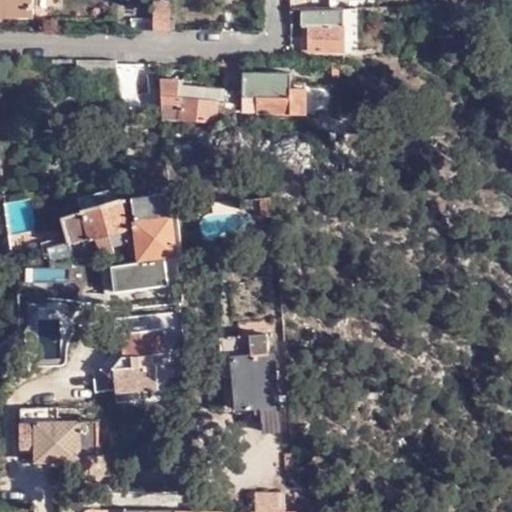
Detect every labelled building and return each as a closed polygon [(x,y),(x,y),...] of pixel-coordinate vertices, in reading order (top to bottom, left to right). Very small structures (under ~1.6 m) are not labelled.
[(0,0),(0,13),(33,13),(32,0),(0,0)] [(291,0),(292,9),(302,9),(332,9),(332,0),(291,0)] [(154,30),(171,30),(170,1),(154,2),(154,20),(154,30)] [(344,25),(344,9),(332,9),(302,9),(302,25),(310,25),(310,51),(344,51),(344,25)] [(344,25),(344,51),(356,51),(356,25),(344,25)] [(117,60),(78,61),(79,87),(101,87),(101,99),(121,98),(118,76),(117,64),(117,60)] [(227,65),(227,90),(242,92),(243,66),(227,65)] [(291,73),(244,72),(244,98),(269,98),(269,114),(308,115),(309,95),(333,95),(334,87),(305,86),(305,83),(295,83),(295,87),(291,87),(291,73)] [(118,76),(121,98),(123,112),(147,112),(147,97),(135,97),(135,76),(118,76)] [(162,79),(163,119),(181,120),(215,124),(216,112),(218,102),(218,101),(178,96),(180,84),(180,79),(162,79)] [(227,90),(180,84),(178,96),(218,101),(218,102),(225,103),(227,90)] [(218,102),(216,112),(224,112),(225,103),(218,102)] [(0,142),(0,149),(0,150),(9,150),(7,136),(0,137),(0,142)] [(119,191),(82,202),(84,211),(121,200),(119,191)] [(117,291),(169,284),(165,256),(177,255),(172,216),(171,216),(167,194),(134,198),(137,220),(135,220),(141,264),(115,267),(117,291)] [(264,218),(274,217),(272,198),(262,199),(264,218)] [(70,244),(91,238),(91,239),(129,227),(124,211),(128,210),(126,200),(121,201),(121,200),(84,211),(84,212),(63,219),(70,244)] [(0,269),(10,269),(10,258),(3,259),(0,258),(0,269)] [(116,313),(118,331),(139,329),(138,311),(116,313)] [(139,329),(118,331),(114,331),(116,357),(137,354),(138,364),(114,367),(116,392),(162,388),(159,362),(158,362),(157,352),(168,352),(165,327),(139,329)] [(269,333),(224,337),(228,373),(235,372),(238,408),(262,406),(264,431),(281,430),(276,352),(271,353),(269,333)] [(39,408),(24,407),(24,448),(38,448),(38,422),(39,422),(39,408)] [(61,421),(60,408),(39,408),(39,422),(38,422),(38,448),(38,461),(78,461),(82,461),(81,455),(100,455),(99,421),(61,421)] [(100,467),(100,455),(81,455),(82,461),(78,461),(78,467),(100,467)]
